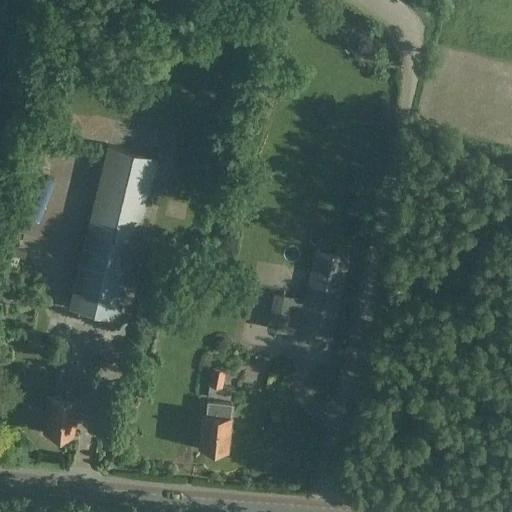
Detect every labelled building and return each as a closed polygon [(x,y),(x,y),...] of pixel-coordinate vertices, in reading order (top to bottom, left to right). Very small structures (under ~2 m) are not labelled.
[(120,233),(137,237),(157,156),(107,144),(68,303),(99,311),(103,293),(107,294),(115,263),(113,262),(120,233)] [(103,293),(99,311),(118,316),(137,237),(120,233),(113,262),(115,263),(107,294),(103,293)] [(9,246),(7,253),(24,258),(26,250),(9,246)] [(314,247),(304,298),(297,334),(330,340),(348,254),(314,247)] [(212,368),(209,385),(222,388),(225,371),(212,368)] [(49,396),(45,429),(48,430),(48,434),(58,435),(58,431),(72,432),(76,399),(49,396)] [(203,415),(200,446),(213,447),(214,452),(221,452),(223,449),(226,449),(231,403),(207,400),(205,415),(203,415)]
